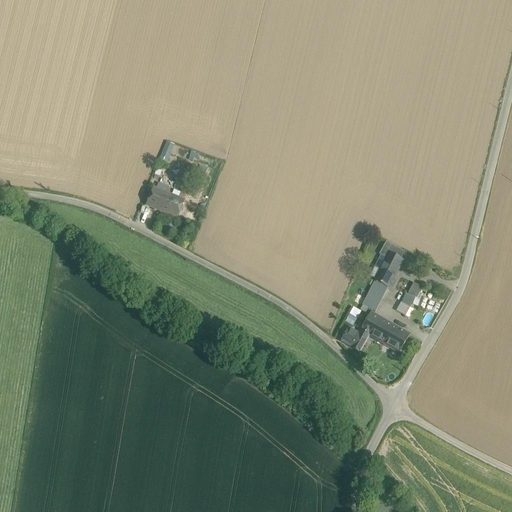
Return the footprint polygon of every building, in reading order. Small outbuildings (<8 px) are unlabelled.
[(167,142),(163,151),(171,155),(174,145),(167,142)] [(200,166),(198,173),(204,174),(209,157),(191,152),(188,162),(200,166)] [(166,178),(164,183),(183,191),(186,185),(166,178)] [(184,200),(154,188),(147,206),(177,218),(184,200)] [(405,252),(386,242),(379,255),(387,259),(389,254),(400,260),(405,252)] [(387,259),(376,281),(388,288),(389,288),(389,286),(392,286),(394,281),(393,279),(402,261),(400,260),(389,254),(387,259)] [(376,281),(363,306),(375,313),(388,288),(376,281)] [(422,287),(414,284),(409,295),(415,297),(417,298),(422,287)] [(417,298),(415,297),(412,305),(420,308),(423,301),(417,298)] [(346,322),(354,326),(361,311),(353,307),(346,322)] [(410,335),(371,313),(359,335),(349,329),(342,342),(352,347),(351,348),(360,353),(369,336),(399,354),(410,335)]
